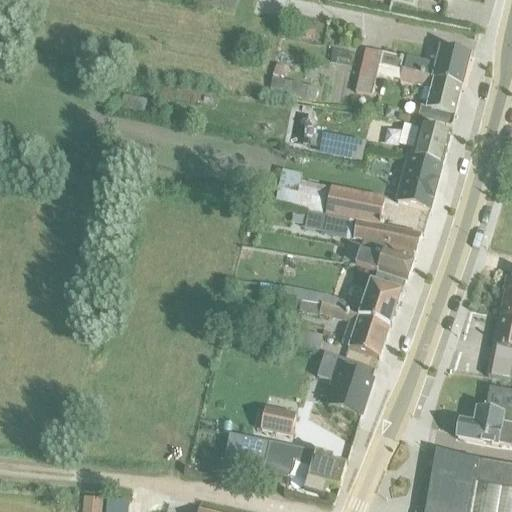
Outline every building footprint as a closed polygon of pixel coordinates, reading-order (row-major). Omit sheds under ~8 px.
[(407,59),(404,73),(463,90),(471,58),(440,50),(435,66),(407,59)] [(366,52),(355,95),(372,99),(377,79),(380,67),(401,72),(404,61),(366,52)] [(380,67),(377,79),(392,83),(393,80),(400,82),(399,84),(417,89),(418,87),(424,89),(421,103),(428,105),(426,112),(422,111),(419,121),(453,129),(463,90),(404,73),(401,72),(380,67)] [(273,80),(270,94),(316,103),(318,90),(301,87),(302,85),(273,80)] [(123,96),(120,116),(125,117),(142,121),(145,101),(123,96)] [(421,129),(413,161),(443,169),(451,137),(421,129)] [(323,138),(319,156),(363,165),(366,146),(323,138)] [(407,159),(395,205),(430,215),(443,169),(413,161),(407,159)] [(283,173),(275,209),(309,215),(326,219),(331,190),(301,184),(302,178),(283,173)] [(331,190),(326,219),(383,230),(385,225),(381,224),(385,205),(383,201),(331,190)] [(309,215),(306,231),(325,235),(324,238),(364,245),(362,249),(357,265),(356,268),(406,285),(408,279),(412,277),(414,270),(412,267),(422,238),(383,230),(326,219),(309,215)] [(349,244),(344,260),(357,265),(362,249),(349,244)] [(377,276),(374,286),(403,295),(406,285),(377,276)] [(503,307),(500,319),(511,321),(511,280),(507,279),(507,280),(503,294),(505,294),(503,307)] [(285,290),(283,300),(301,303),(322,307),(391,331),(403,295),(374,286),(371,285),(362,312),(326,298),(285,290)] [(301,303),(299,314),(319,319),(319,317),(348,326),(342,347),(349,349),(348,352),(380,362),(391,331),(322,307),(301,303)] [(511,321),(500,319),(488,379),(511,381),(511,321)] [(298,333),(295,349),(320,354),(322,339),(298,333)] [(324,357),(318,379),(335,384),(342,363),(324,357)] [(335,384),(327,409),(361,420),(373,383),(376,374),(342,363),(335,384)] [(461,424),(457,442),(499,450),(500,446),(511,448),(511,394),(490,391),(486,414),(477,413),(475,427),(461,424)] [(266,410),(261,434),(292,440),(296,417),(266,410)] [(218,435),(216,443),(227,446),(224,465),(263,474),(262,477),(291,483),(294,468),(312,471),(309,483),(305,496),(324,501),(328,489),(340,492),(347,469),(333,465),(334,461),(218,435)] [(511,467),(436,453),(425,511),(469,511),(475,485),(488,487),(511,491),(511,467)] [(511,511),(511,491),(488,487),(483,511),(511,511)] [(84,499),(83,511),(102,511),(103,501),(84,499)] [(163,511),(164,504),(147,503),(146,511),(163,511)]
